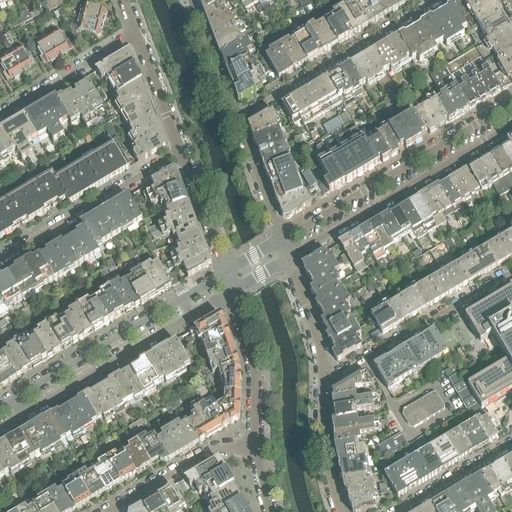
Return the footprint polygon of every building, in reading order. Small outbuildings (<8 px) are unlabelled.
[(222,4),(224,3),(222,0),(204,0),(200,3),(205,15),(223,5),(222,4)] [(239,0),(242,4),(249,0),(250,0),(254,5),(259,2),(262,6),(267,15),(271,12),(269,10),(270,9),(266,3),(265,4),(262,0),(239,0)] [(313,0),(301,0),(298,2),(301,8),(314,0),(313,0)] [(369,28),(399,10),(393,0),(364,0),(355,5),(369,28)] [(415,0),(393,0),(399,10),(415,0)] [(501,15),(493,2),(492,0),(462,0),(452,6),(461,21),(466,30),(469,34),(480,28),(501,15)] [(107,15),(104,10),(102,11),(88,7),(87,5),(81,8),(82,10),(80,19),(103,25),(105,16),(107,15)] [(234,23),(229,15),(223,5),(205,15),(215,41),(242,26),(248,22),(245,18),(245,17),(239,21),(239,20),(234,23)] [(339,45),(369,28),(355,5),(346,11),(344,8),(334,14),(336,17),(330,20),(328,17),(323,19),(339,45)] [(267,15),(262,6),(257,9),(262,18),(267,15)] [(466,30),(461,21),(452,6),(447,9),(447,11),(433,20),(430,19),(425,22),(439,46),(444,43),(446,47),(464,36),(462,32),(466,30)] [(511,48),(511,33),(510,30),(501,15),(480,28),(486,38),(480,41),(475,32),(470,35),(476,45),(473,47),(475,51),(485,44),(491,54),(488,55),(491,60),(511,48)] [(101,33),(103,25),(80,19),(78,26),(76,27),(80,33),(81,32),(95,36),(96,37),(102,34),(101,33)] [(307,64),(339,45),(323,19),(325,23),(315,29),(314,26),(304,32),(305,35),(294,41),(307,64)] [(439,46),(425,22),(420,25),(420,27),(406,36),(403,35),(397,38),(409,57),(412,62),(417,59),(419,63),(438,52),(435,48),(439,46)] [(252,52),(247,42),(246,41),(242,44),(237,36),(245,31),(242,26),(215,41),(227,73),(250,60),(247,55),(252,52)] [(69,51),(65,44),(66,44),(63,37),(61,38),(57,32),(47,38),(59,57),(61,56),(62,58),(67,55),(66,53),(69,51)] [(23,37),(18,39),(23,47),(27,44),(23,37)] [(59,57),(47,38),(36,44),(40,51),(39,52),(42,58),(44,57),(48,64),(50,62),(52,64),(57,61),(56,59),(59,57)] [(409,57),(397,38),(374,52),(386,71),(390,68),(391,70),(395,71),(404,66),(406,61),(405,59),(409,57)] [(279,81),(307,64),(294,41),(292,43),(290,40),(269,53),(270,55),(266,58),(268,60),(267,61),(270,66),(273,70),(279,81)] [(467,51),(463,44),(459,46),(463,54),(467,51)] [(32,67),(27,60),(29,59),(25,53),(24,54),(20,48),(10,54),(22,74),(24,72),(26,74),(31,71),(29,69),(32,67)] [(511,86),(511,48),(491,60),(483,65),(500,92),(503,92),(511,86)] [(386,71),(374,52),(351,66),(362,85),(367,82),(368,84),(371,85),(382,79),(383,75),(382,73),(386,71)] [(142,82),(136,66),(132,56),(130,53),(97,72),(102,80),(105,81),(107,80),(109,83),(111,82),(119,96),(142,82)] [(22,74),(10,54),(0,59),(0,61),(3,67),(1,68),(5,73),(6,72),(11,80),(14,79),(15,81),(20,77),(19,75),(22,74)] [(266,83),(260,72),(254,63),(252,64),(250,60),(227,73),(238,102),(241,103),(263,90),(260,86),(266,83)] [(496,94),(500,92),(483,65),(480,70),(482,74),(478,76),(490,98),(492,98),(495,96),(496,94)] [(362,85),(351,66),(327,80),(338,99),(339,99),(343,96),(344,98),(347,99),(358,93),(360,89),(359,87),(362,85)] [(451,79),(444,68),(430,76),(437,87),(451,79)] [(490,98),(478,76),(476,73),(470,76),(472,80),(467,83),(480,104),(482,104),(485,102),(486,101),(490,98)] [(480,104),(467,83),(465,79),(460,82),(459,81),(454,84),(454,85),(469,110),(480,104)] [(342,104),(339,99),(338,99),(327,80),(308,91),(323,116),(340,105),(342,109),(344,107),(342,104)] [(155,116),(142,82),(119,96),(120,97),(117,99),(120,104),(117,106),(131,130),(155,116)] [(92,114),(103,108),(100,104),(97,97),(89,85),(76,93),(77,94),(76,94),(77,95),(73,97),(72,96),(71,96),(64,100),(64,99),(62,99),(57,101),(69,122),(72,126),(82,120),(87,129),(91,128),(92,134),(95,132),(97,130),(94,125),(97,124),(92,114)] [(400,95),(410,89),(408,85),(398,91),(400,95)] [(469,110),(454,85),(445,91),(459,116),(461,117),(464,115),(465,113),(469,110)] [(323,116),(308,91),(290,102),(300,120),(304,127),(323,116)] [(459,116),(445,91),(433,98),(447,121),(448,123),(449,122),(451,123),(454,121),(455,119),(459,116)] [(107,100),(103,93),(97,97),(100,104),(107,100)] [(388,101),(395,98),(392,93),(386,97),(387,98),(388,101)] [(424,135),(410,112),(405,115),(395,98),(388,101),(414,145),(422,140),(420,137),(424,135)] [(447,121),(433,98),(422,105),(438,131),(446,126),(444,123),(447,121)] [(69,122),(57,101),(56,99),(25,117),(38,140),(40,139),(48,134),(54,143),(65,136),(60,127),(69,122)] [(414,145),(388,101),(385,103),(385,104),(384,105),(390,115),(388,116),(392,122),(386,126),(400,149),(404,147),(406,150),(414,145)] [(290,102),(282,107),(284,110),(293,124),(300,120),(290,102)] [(438,131),(422,105),(410,112),(424,135),(428,133),(430,136),(438,131)] [(275,126),(277,125),(274,116),(284,110),(282,107),(249,126),(249,127),(248,128),(249,132),(251,132),(250,134),(253,140),(276,131),(275,126)] [(362,124),(359,120),(360,119),(357,114),(350,117),(356,128),(362,124)] [(167,147),(155,116),(131,130),(130,131),(133,137),(130,139),(136,148),(133,149),(135,153),(134,154),(134,157),(138,164),(167,147)] [(38,140),(25,117),(0,132),(0,147),(7,159),(7,158),(17,153),(22,162),(34,155),(28,146),(38,140)] [(119,137),(111,125),(105,128),(113,141),(119,137)] [(400,149),(386,126),(374,133),(390,159),(398,154),(397,151),(400,149)] [(379,166),(377,163),(361,136),(357,130),(355,131),(357,134),(347,140),(367,173),(379,166)] [(286,152),(281,141),(280,141),(276,131),(253,140),(254,145),(256,146),(259,153),(263,165),(263,167),(265,172),(288,163),(285,153),(286,152)] [(390,159),(374,133),(368,137),(366,133),(361,136),(377,163),(380,161),(382,164),(390,159)] [(312,146),(309,140),(304,143),(307,149),(312,146)] [(347,140),(338,146),(357,179),(367,173),(347,140)] [(65,150),(72,146),(70,142),(63,146),(65,150)] [(511,145),(511,144),(500,150),(501,151),(511,169),(511,145)] [(122,156),(120,152),(116,146),(86,163),(100,187),(129,169),(127,165),(122,156)] [(338,146),(327,152),(328,154),(327,154),(329,157),(346,184),(346,185),(357,179),(338,146)] [(7,159),(0,147),(0,172),(2,172),(1,170),(6,167),(6,168),(11,165),(7,158),(7,159)] [(511,169),(501,151),(497,153),(495,153),(490,155),(490,158),(505,184),(508,183),(511,190),(511,169)] [(346,184),(329,157),(324,160),(325,162),(319,165),(335,191),(335,190),(337,190),(340,189),(340,187),(346,184)] [(505,184),(490,158),(486,160),(484,159),(480,162),(479,164),(492,186),(493,186),(495,190),(505,184)] [(311,169),(308,171),(319,189),(324,197),(326,196),(335,191),(319,165),(319,164),(318,165),(315,161),(310,165),(311,169)] [(100,187),(86,163),(56,181),(67,200),(70,205),(100,187)] [(298,185),(293,174),(288,163),(265,172),(267,177),(268,179),(276,198),(275,200),(276,203),(278,204),(301,195),(297,185),(298,185)] [(492,186),(479,164),(475,166),(473,166),(469,168),(468,170),(481,193),(488,189),(492,186)] [(481,193),(468,170),(466,170),(461,173),(460,174),(459,175),(458,175),(452,178),(452,180),(448,181),(461,204),(481,193)] [(188,203),(176,172),(173,171),(152,184),(155,191),(147,194),(148,198),(143,200),(143,203),(149,200),(150,203),(151,206),(159,203),(163,213),(188,203)] [(67,200),(56,181),(53,175),(40,183),(22,193),(36,218),(50,210),(49,207),(50,207),(52,206),(53,208),(67,200)] [(461,204),(448,181),(439,187),(451,209),(461,204)] [(451,209),(439,187),(438,186),(428,192),(441,215),(451,209)] [(325,198),(324,197),(319,189),(315,191),(317,194),(308,200),(305,199),(308,208),(325,198)] [(455,238),(441,215),(428,192),(418,198),(419,199),(437,229),(445,243),(455,238)] [(36,218),(22,193),(6,202),(0,206),(0,227),(5,236),(19,228),(18,226),(21,224),(22,226),(36,218)] [(308,208),(305,199),(303,195),(301,195),(278,204),(279,207),(284,219),(287,220),(308,208)] [(143,222),(135,209),(133,206),(129,198),(113,207),(127,231),(143,222)] [(437,229),(419,199),(409,205),(427,235),(430,233),(437,229)] [(200,235),(188,203),(163,213),(167,223),(158,226),(159,229),(161,232),(151,236),(154,241),(171,235),(175,244),(200,235)] [(427,235),(409,205),(408,204),(399,210),(399,211),(412,233),(417,241),(427,235)] [(127,231),(113,207),(82,225),(85,230),(99,255),(105,251),(102,246),(127,231)] [(412,233),(399,211),(390,216),(402,239),(412,233)] [(402,239),(390,216),(389,215),(379,222),(393,246),(396,251),(398,253),(401,252),(400,249),(397,244),(403,240),(402,239)] [(511,258),(511,230),(510,227),(502,215),(500,217),(502,220),(500,222),(501,223),(503,222),(508,230),(501,234),(497,228),(496,228),(493,222),(489,224),(493,230),(497,237),(500,241),(485,249),(496,268),(511,258)] [(393,246),(379,222),(370,227),(383,252),(393,246)] [(158,226),(148,230),(151,236),(161,232),(159,229),(158,226)] [(383,252),(370,227),(360,233),(373,258),(376,263),(386,257),(383,252)] [(99,255),(85,230),(71,239),(72,241),(70,242),(68,240),(54,248),(69,273),(84,264),(99,255)] [(497,237),(493,230),(488,233),(492,240),(495,237),(497,237)] [(373,258),(360,233),(350,239),(364,263),(373,258)] [(210,263),(200,235),(175,244),(178,254),(170,257),(171,259),(157,265),(172,288),(178,285),(174,274),(170,275),(169,272),(183,267),(188,279),(209,266),(210,263)] [(460,240),(457,236),(455,238),(445,243),(448,248),(460,240)] [(367,269),(364,263),(350,239),(339,245),(346,255),(348,259),(350,264),(354,269),(357,275),(367,269)] [(496,268),(485,249),(473,257),(471,253),(473,251),(470,246),(464,250),(469,259),(457,266),(468,285),(496,268)] [(69,273),(54,248),(40,257),(42,259),(39,260),(38,258),(24,267),(38,291),(69,273)] [(338,272),(336,267),(327,252),(303,266),(307,273),(305,274),(315,289),(311,291),(316,299),(339,285),(340,284),(337,279),(338,278),(335,273),(338,272)] [(399,268),(401,267),(405,264),(402,259),(391,266),(395,271),(399,268)] [(172,288),(157,265),(152,267),(151,265),(131,277),(132,279),(127,283),(140,306),(141,307),(172,288)] [(440,302),(468,285),(457,266),(429,283),(440,302)] [(38,291),(24,267),(9,275),(11,277),(9,278),(8,279),(7,277),(0,280),(0,296),(5,305),(7,309),(22,300),(38,291)] [(360,281),(357,275),(351,278),(355,284),(360,281)] [(140,306),(127,283),(126,283),(126,282),(121,285),(120,283),(101,295),(102,297),(95,301),(110,324),(115,321),(116,318),(132,308),(135,309),(140,306)] [(411,319),(440,302),(429,283),(421,287),(418,282),(405,289),(409,295),(400,300),(411,319)] [(354,301),(351,296),(347,298),(339,285),(316,299),(319,304),(316,306),(326,321),(322,323),(327,331),(349,318),(348,317),(351,316),(348,311),(352,308),(354,301)] [(511,289),(466,317),(465,317),(480,343),(492,336),(502,353),(505,358),(508,363),(495,370),(494,368),(473,380),(474,383),(467,387),(481,410),(488,406),(489,408),(506,398),(505,396),(510,393),(511,395),(511,394),(511,289)] [(382,336),(411,319),(400,300),(393,305),(389,299),(377,306),(380,312),(371,317),(373,321),(379,330),(382,335),(382,336)] [(110,324),(95,301),(91,303),(90,301),(78,308),(69,313),(70,315),(64,319),(79,343),(84,339),(85,337),(102,327),(104,327),(104,328),(110,324)] [(31,314),(25,303),(23,304),(26,309),(25,310),(28,316),(31,314)] [(37,310),(34,305),(28,308),(31,313),(37,310)] [(201,340),(227,332),(224,322),(220,315),(189,334),(192,338),(198,335),(201,340)] [(79,343),(64,319),(60,321),(59,319),(52,323),(49,318),(45,320),(48,326),(39,331),(40,333),(33,337),(48,361),(53,358),(53,357),(54,355),(71,345),(73,346),(79,343)] [(360,337),(357,331),(349,318),(327,331),(330,336),(327,338),(336,353),(333,355),(337,362),(361,348),(356,340),(360,337)] [(373,341),(382,335),(379,330),(371,336),(373,341)] [(239,366),(233,349),(227,332),(201,340),(213,374),(218,372),(238,366),(239,366)] [(433,364),(448,355),(437,337),(435,333),(405,351),(418,373),(433,364)] [(48,361),(33,337),(28,340),(27,338),(7,350),(5,348),(0,352),(3,355),(17,379),(22,376),(23,373),(40,363),(42,364),(48,361)] [(194,360),(189,351),(186,347),(182,338),(175,342),(190,366),(191,368),(195,365),(196,364),(194,360)] [(190,366),(175,342),(145,360),(145,361),(159,384),(165,381),(166,383),(186,371),(184,369),(190,366)] [(388,391),(418,373),(405,351),(375,368),(388,391)] [(17,379),(3,355),(0,356),(0,390),(17,380),(17,379)] [(159,384),(145,361),(140,364),(140,365),(139,367),(122,377),(120,376),(114,379),(128,404),(134,400),(136,402),(156,390),(155,388),(159,385),(159,384)] [(201,373),(195,365),(191,368),(196,376),(201,373)] [(240,420),(241,376),(241,374),(238,366),(218,372),(223,386),(225,386),(224,404),(217,408),(229,427),(240,420)] [(477,404),(470,392),(459,374),(460,374),(455,366),(449,370),(444,373),(448,380),(474,423),(488,445),(498,439),(477,404)] [(371,387),(370,381),(374,379),(370,371),(333,393),(334,400),(356,396),(355,390),(371,387)] [(128,404),(114,379),(109,383),(108,385),(100,390),(91,395),(89,395),(89,394),(83,398),(97,422),(104,418),(105,420),(124,409),(123,407),(128,404)] [(445,408),(436,394),(432,394),(404,411),(403,416),(408,426),(414,428),(444,411),(445,408)] [(357,419),(356,414),(380,410),(380,405),(386,404),(386,402),(379,403),(378,398),(357,401),(356,396),(334,400),(332,400),(333,407),(335,416),(332,418),(333,423),(357,419)] [(97,422),(83,398),(78,401),(77,404),(61,414),(58,413),(53,416),(67,440),(72,437),(73,439),(82,434),(83,436),(85,435),(85,437),(89,443),(91,441),(85,432),(94,427),(93,425),(97,422)] [(229,427),(217,408),(215,403),(205,409),(201,402),(199,403),(196,398),(193,399),(196,404),(189,408),(194,416),(184,422),(197,445),(229,427)] [(67,440),(53,416),(52,415),(21,434),(35,458),(40,454),(42,457),(62,445),(61,443),(66,439),(66,440),(67,440)] [(128,426),(123,419),(119,422),(123,429),(128,426)] [(359,437),(375,434),(381,433),(381,432),(388,431),(387,427),(388,427),(386,422),(380,423),(380,421),(358,425),(357,419),(333,423),(335,446),(335,447),(358,443),(361,442),(359,437)] [(197,445),(184,422),(154,439),(168,462),(197,445)] [(458,463),(488,445),(474,423),(444,440),(458,463)] [(137,430),(134,425),(129,428),(132,433),(137,430)] [(35,458),(21,434),(0,446),(0,469),(4,477),(5,477),(4,476),(10,473),(11,475),(31,463),(30,461),(35,458)] [(168,462),(154,439),(151,434),(121,451),(136,475),(140,474),(142,471),(159,461),(160,463),(164,464),(168,462)] [(386,459),(408,445),(401,434),(379,447),(386,459)] [(89,443),(85,437),(81,439),(84,446),(89,443)] [(428,481),(458,463),(444,440),(414,458),(428,481)] [(373,463),(372,461),(372,458),(365,459),(363,449),(358,449),(357,443),(358,443),(335,447),(340,472),(341,473),(343,480),(368,476),(366,464),(373,463)] [(136,475),(121,451),(91,469),(106,493),(110,492),(112,489),(129,479),(133,478),(136,475)] [(397,499),(428,481),(414,458),(384,476),(388,484),(392,489),(397,499)] [(511,458),(503,464),(511,478),(511,458)] [(234,487),(225,472),(219,461),(185,480),(190,487),(193,485),(199,495),(203,493),(208,502),(232,488),(234,487)] [(504,496),(511,491),(511,478),(503,464),(481,477),(493,497),(497,495),(505,508),(510,505),(504,496)] [(106,493),(91,469),(61,487),(76,510),(106,493)] [(367,511),(378,510),(374,494),(372,483),(371,475),(368,476),(343,480),(345,492),(347,493),(349,506),(351,507),(352,511),(367,511)] [(37,482),(34,477),(28,481),(31,485),(37,482)] [(492,511),(487,503),(494,498),(493,497),(481,477),(456,492),(467,511),(471,511),(475,510),(476,511),(492,511)] [(191,508),(186,498),(189,496),(181,483),(169,490),(166,493),(150,503),(146,504),(143,507),(145,511),(186,511),(191,508)] [(74,511),(76,510),(61,487),(46,496),(40,499),(31,504),(35,511),(74,511)] [(246,511),(241,502),(232,488),(208,502),(206,503),(212,511),(210,511),(246,511)] [(467,511),(456,492),(431,507),(434,511),(467,511)]
